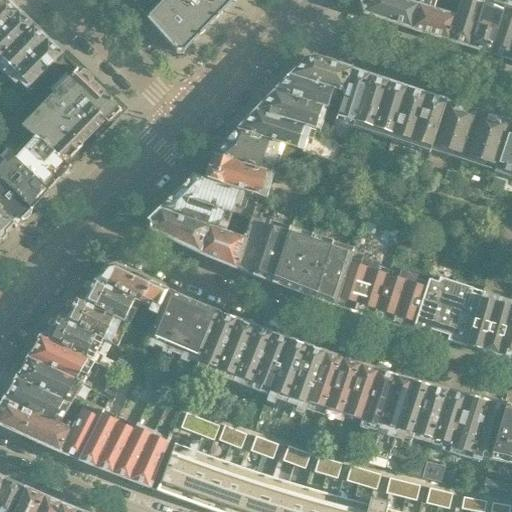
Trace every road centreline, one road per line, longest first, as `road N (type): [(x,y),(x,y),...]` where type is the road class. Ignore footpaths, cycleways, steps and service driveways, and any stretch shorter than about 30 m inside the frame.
road 1 (residential): [(78,230),(227,294),(511,386)]
road 2 (residential): [(511,90),(284,16)]
road 3 (residential): [(183,122),(57,0)]
road 4 (residential): [(152,511),(0,455)]
road 5 (tertiary): [(78,230),(183,122)]
road 6 (tertiary): [(183,122),(284,16)]
